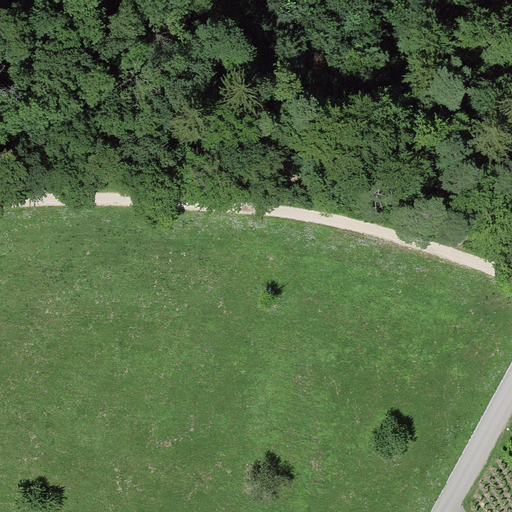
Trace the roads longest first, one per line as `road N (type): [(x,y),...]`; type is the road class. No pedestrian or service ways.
road 1 (track): [(511,275),(238,205)]
road 2 (track): [(238,205),(0,201)]
road 3 (unclassified): [(443,511),(511,396)]
